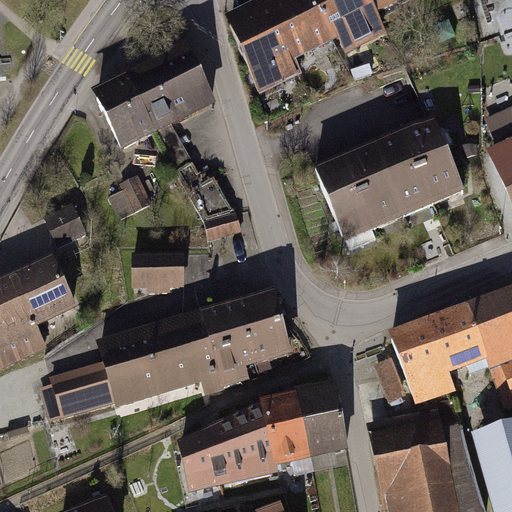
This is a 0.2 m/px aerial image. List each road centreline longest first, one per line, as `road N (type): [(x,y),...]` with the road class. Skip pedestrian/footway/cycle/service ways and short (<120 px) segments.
road 1 (residential): [(344,321),(310,302),(285,266),(202,1)]
road 2 (secondary): [(0,191),(123,0)]
road 3 (unknown): [(285,266),(85,343)]
road 4 (residential): [(511,260),(383,316),(344,321)]
road 5 (residential): [(341,351),(371,511)]
road 6 (residential): [(341,351),(221,410)]
